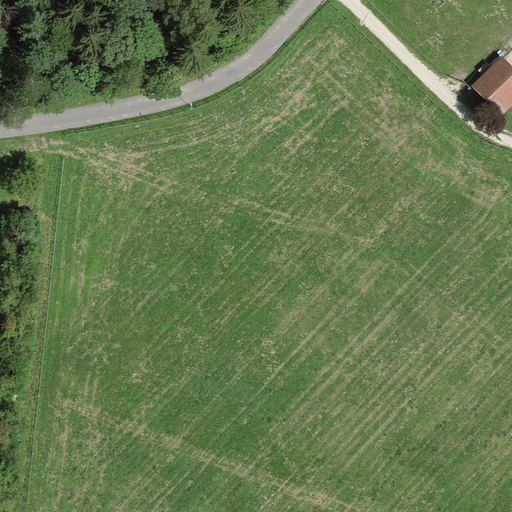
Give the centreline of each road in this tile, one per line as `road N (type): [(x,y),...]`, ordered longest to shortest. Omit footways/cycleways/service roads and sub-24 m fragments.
road 1 (residential): [(0,127),(149,105),(217,80),(305,0)]
road 2 (track): [(352,0),(487,134),(511,142)]
